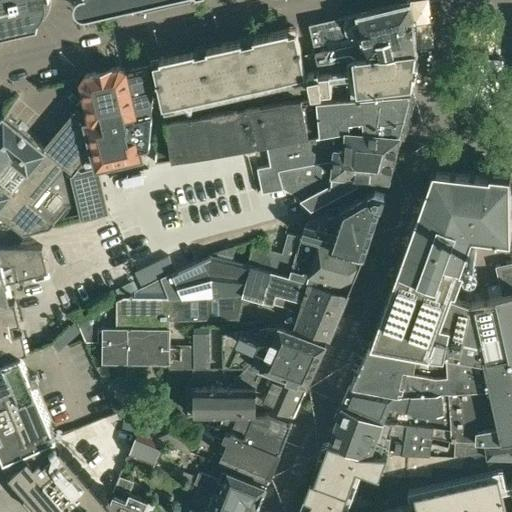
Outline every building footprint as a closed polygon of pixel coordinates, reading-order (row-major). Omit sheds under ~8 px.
[(0,0),(0,29),(36,22),(44,0),(0,0)] [(75,0),(75,1),(75,3),(75,5),(76,5),(76,7),(77,8),(78,9),(79,11),(81,11),(82,12),(84,12),(86,13),(88,12),(142,0),(75,0)] [(315,51),(318,62),(319,61),(355,56),(370,54),(416,50),(417,50),(411,1),(410,1),(389,6),(309,24),(314,44),(345,37),(347,44),(315,51)] [(319,61),(318,62),(304,64),(295,28),(289,29),(204,48),(160,57),(153,59),(154,63),(165,105),(167,104),(169,116),(182,113),(179,101),(278,79),(280,87),(284,87),(286,95),(314,89),(314,91),(334,89),(332,70),(345,69),(357,68),(355,56),(319,61)] [(370,54),(355,56),(357,68),(345,69),(349,91),(359,89),(360,91),(412,85),(416,50),(370,54)] [(114,68),(86,74),(82,80),(83,84),(91,120),(88,120),(95,150),(79,168),(81,170),(99,167),(140,158),(138,148),(150,146),(155,87),(150,65),(120,71),(114,68)] [(241,108),(165,121),(166,127),(166,129),(171,158),(266,143),(269,162),(255,165),(261,191),(283,186),(279,169),(287,168),(330,159),(331,151),(335,151),(374,155),(376,153),(394,156),(403,121),(411,93),(321,98),(319,97),(288,99),(261,104),(241,108)] [(95,150),(88,120),(87,118),(78,110),(46,149),(4,115),(0,120),(0,225),(6,219),(23,234),(48,228),(66,204),(75,202),(79,220),(110,212),(99,167),(81,170),(79,168),(95,150)] [(279,169),(283,186),(299,197),(312,208),(359,184),(360,175),(388,178),(394,156),(376,153),(374,155),(335,151),(331,151),(330,159),(287,168),(279,169)] [(511,437),(511,262),(496,266),(503,294),(472,302),(473,309),(450,299),(454,288),(457,289),(465,267),(462,266),(474,233),(488,234),(511,238),(511,237),(510,174),(510,173),(490,171),(434,168),(418,214),(413,226),(388,304),(387,304),(376,334),(374,333),(371,341),(414,349),(450,355),(451,375),(451,387),(451,390),(453,454),(465,455),(489,455),(486,443),(511,437)] [(285,232),(289,233),(304,236),(364,253),(385,190),(376,187),(344,206),(342,204),(332,211),(308,223),(286,230),(285,232)] [(351,283),(364,253),(304,236),(289,233),(284,252),(269,248),(266,236),(254,240),(255,244),(250,263),(347,292),(351,283)] [(0,362),(22,354),(28,352),(16,300),(8,301),(3,281),(47,270),(41,246),(0,244),(0,362)] [(116,300),(117,328),(170,329),(170,319),(171,303),(185,296),(214,294),(213,252),(212,252),(116,300)] [(250,263),(213,252),(214,294),(185,296),(171,303),(170,319),(234,318),(250,263)] [(329,336),(347,292),(250,263),(234,318),(238,318),(242,300),(247,301),(249,296),(263,300),(271,302),(289,307),(286,316),(296,319),(294,325),(329,336)] [(98,341),(98,310),(78,319),(88,342),(98,341)] [(223,368),(247,368),(248,367),(252,369),(265,374),(267,370),(292,379),(305,388),(307,384),(308,384),(309,381),(308,381),(312,371),(313,372),(314,370),(313,370),(316,364),(317,364),(317,363),(316,362),(319,356),(320,356),(321,355),(320,355),(324,345),(325,345),(326,343),(280,325),(265,327),(266,332),(239,335),(239,331),(222,334),(223,368)] [(170,342),(170,329),(117,328),(104,327),(104,361),(170,363),(170,342)] [(209,333),(193,333),(194,369),(210,369),(209,333)] [(370,341),(361,363),(370,365),(377,365),(401,369),(410,371),(411,367),(439,371),(438,377),(451,375),(450,355),(414,349),(371,341),(370,341)] [(0,450),(4,459),(8,458),(58,437),(33,382),(39,379),(37,374),(31,377),(26,365),(25,362),(22,354),(0,362),(0,450)] [(352,382),(396,392),(444,390),(451,390),(451,387),(434,384),(434,379),(409,376),(410,371),(401,369),(377,365),(370,365),(361,363),(352,382)] [(243,414),(257,414),(257,400),(293,416),(306,388),(305,388),(292,379),(267,370),(265,374),(252,369),(248,367),(247,368),(232,386),(233,388),(195,387),(195,414),(229,414),(243,414)] [(445,412),(444,390),(396,392),(352,382),(344,401),(379,414),(386,417),(392,401),(410,406),(417,410),(445,412)] [(379,414),(344,401),(343,404),(337,420),(369,434),(371,435),(391,436),(394,426),(398,426),(398,431),(401,434),(433,436),(435,426),(394,420),(386,417),(379,414)] [(271,413),(257,414),(243,414),(229,414),(226,420),(223,418),(218,429),(231,431),(245,436),(280,450),(291,421),(271,413)] [(161,423),(157,437),(163,440),(190,451),(199,427),(189,423),(185,414),(166,416),(159,417),(159,418),(158,421),(161,423)] [(337,420),(329,439),(362,451),(430,453),(432,443),(399,440),(395,443),(395,448),(391,447),(391,436),(371,435),(369,434),(337,420)] [(267,483),(280,450),(245,436),(231,431),(218,429),(215,428),(213,434),(227,440),(218,462),(267,483)] [(163,440),(157,437),(138,430),(129,456),(154,466),(163,440)] [(112,499),(58,437),(8,458),(17,466),(11,468),(8,471),(26,492),(22,496),(36,511),(107,511),(112,499)] [(511,437),(486,443),(489,455),(507,456),(511,454),(511,437)] [(453,454),(430,453),(362,451),(329,439),(329,438),(318,468),(352,481),(357,467),(379,475),(406,476),(406,474),(431,475),(432,466),(465,467),(465,455),(453,454)] [(346,511),(349,504),(344,502),(348,491),(352,481),(318,468),(315,478),(312,477),(306,493),(309,494),(310,494),(303,511),(507,511),(502,489),(508,488),(507,481),(504,466),(409,488),(412,502),(370,511),(346,511)] [(216,490),(258,507),(266,485),(229,470),(228,471),(223,469),(219,480),(200,472),(197,483),(211,488),(216,490)] [(130,492),(134,482),(120,476),(116,487),(130,492)] [(257,508),(258,507),(216,490),(211,488),(205,504),(209,506),(207,511),(191,506),(188,511),(256,511),(258,508),(257,508)] [(113,495),(112,499),(107,511),(153,511),(157,502),(150,499),(131,491),(128,500),(113,495)]
